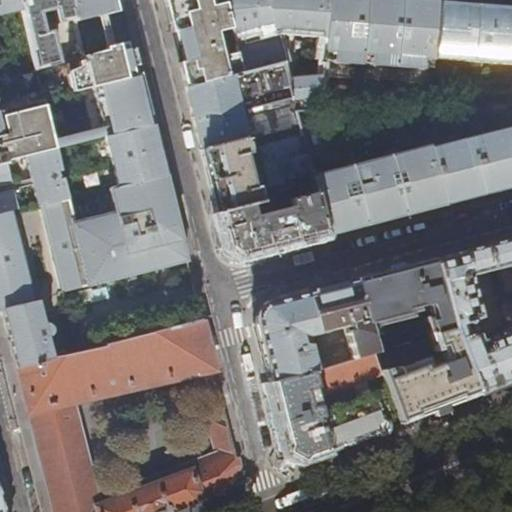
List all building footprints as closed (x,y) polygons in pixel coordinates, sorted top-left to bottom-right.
[(0,0),(0,14),(21,10),(18,0),(0,0)] [(18,0),(21,10),(31,52),(35,70),(58,64),(49,31),(42,33),(37,12),(53,9),(57,24),(69,20),(71,26),(76,25),(76,24),(70,0),(18,0)] [(117,13),(113,0),(70,0),(76,24),(117,13)] [(230,28),(222,0),(162,0),(166,13),(180,70),(184,87),(242,73),(236,53),(222,56),(216,31),(230,28)] [(305,31),(325,33),(328,0),(222,0),(230,28),(236,53),(242,73),(282,64),(277,50),(288,50),(289,29),(299,30),(299,34),(304,35),(305,31)] [(432,66),(433,57),(439,1),(423,0),(328,0),(325,33),(323,58),(432,66)] [(511,63),(511,6),(466,3),(439,1),(433,57),(511,63)] [(134,78),(124,45),(102,50),(102,54),(58,64),(35,70),(43,97),(43,100),(93,88),(134,78)] [(282,64),(242,73),(184,87),(192,118),(200,149),(297,124),(294,113),(291,100),(285,78),(282,64)] [(317,111),(320,75),(285,78),(291,100),(294,113),(317,111)] [(145,96),(140,77),(134,78),(93,88),(106,136),(136,128),(152,125),(145,96)] [(55,150),(43,100),(43,97),(0,108),(0,165),(6,164),(6,162),(27,157),(54,150),(55,150)] [(511,103),(424,125),(444,204),(469,197),(511,186),(511,103)] [(444,204),(424,125),(423,120),(305,152),(306,155),(310,172),(316,192),(328,233),(349,228),(389,218),(427,208),(444,204)] [(305,152),(297,124),(200,149),(209,184),(216,212),(250,203),(261,201),(257,183),(253,184),(249,166),(254,165),(252,160),(247,161),(245,153),(249,152),(254,156),(260,154),(263,165),(264,165),(306,155),(305,152)] [(157,144),(152,125),(136,128),(137,130),(104,138),(116,186),(165,174),(157,144)] [(104,138),(137,130),(136,128),(106,136),(104,136),(104,138)] [(67,202),(54,150),(27,157),(39,209),(43,208),(67,202)] [(306,155),(264,165),(269,183),(310,172),(306,155)] [(0,184),(11,182),(6,164),(0,165),(0,184)] [(117,188),(165,176),(165,174),(116,186),(117,188)] [(185,257),(178,228),(177,226),(173,227),(171,219),(169,212),(174,211),(172,206),(170,198),(165,176),(117,188),(109,190),(115,213),(73,225),(67,202),(43,208),(64,292),(186,262),(185,257)] [(20,214),(14,191),(0,194),(0,215),(10,213),(11,216),(20,214)] [(250,203),(216,212),(222,237),(225,247),(241,256),(276,247),(328,233),(316,192),(289,198),(291,205),(253,214),(250,203)] [(33,303),(11,216),(10,213),(0,215),(0,310),(2,310),(33,303)] [(511,237),(510,238),(485,245),(491,269),(511,263),(511,326),(507,328),(511,342),(511,237)] [(459,251),(433,258),(451,330),(475,395),(482,392),(511,380),(511,342),(507,328),(476,340),(469,321),(479,317),(469,275),(491,269),(485,245),(459,251)] [(394,268),(354,278),(367,329),(411,317),(411,313),(418,311),(417,307),(425,306),(428,317),(424,318),(429,337),(451,330),(433,258),(394,268)] [(325,286),(307,291),(317,334),(343,327),(350,360),(373,353),(367,329),(354,278),(325,286)] [(305,337),(317,334),(307,291),(266,301),(253,323),(259,347),(268,383),(310,372),(315,370),(315,367),(313,367),(308,346),(301,344),(299,335),(305,337)] [(51,328),(47,325),(43,325),(38,302),(33,303),(2,310),(6,324),(17,368),(52,360),(47,338),(51,336),(52,334),(52,330),(51,328)] [(219,395),(201,321),(104,346),(105,347),(52,360),(17,368),(33,431),(52,507),(53,511),(162,511),(178,506),(226,488),(237,466),(219,395)] [(451,330),(429,337),(434,352),(439,351),(443,362),(429,367),(425,359),(386,373),(385,370),(379,372),(383,381),(386,388),(399,424),(466,398),(475,395),(451,330)] [(379,372),(373,353),(350,360),(315,370),(310,372),(314,388),(316,396),(352,383),(356,391),(383,381),(379,372)] [(310,372),(268,383),(276,415),(284,447),(306,459),(317,454),(324,452),(318,420),(320,417),(320,413),(318,406),(307,409),(303,391),(314,388),(310,372)] [(386,388),(371,394),(320,413),(320,417),(318,420),(324,452),(361,438),(384,429),(399,424),(386,388)]
